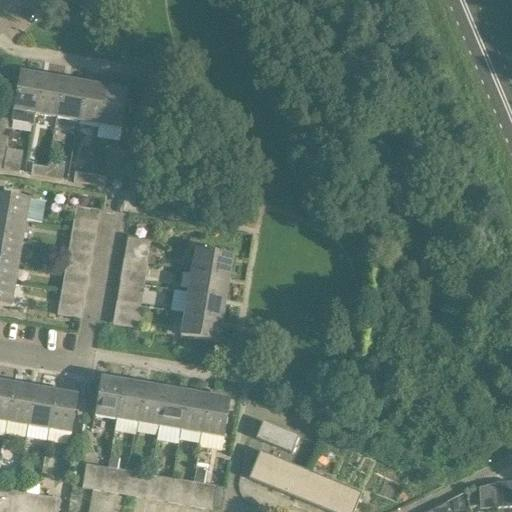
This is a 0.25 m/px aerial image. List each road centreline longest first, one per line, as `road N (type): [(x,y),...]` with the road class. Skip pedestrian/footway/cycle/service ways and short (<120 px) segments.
road 1 (unknown): [(84,363),(114,212)]
road 2 (secondary): [(511,131),(456,0)]
road 3 (residential): [(124,368),(0,352)]
